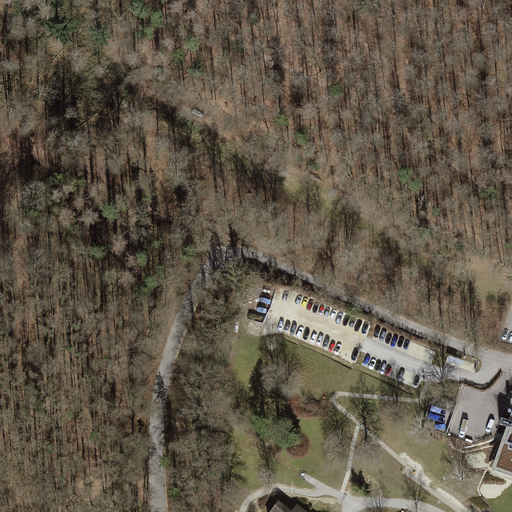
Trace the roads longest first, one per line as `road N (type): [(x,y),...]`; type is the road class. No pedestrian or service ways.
road 1 (residential): [(168,511),(161,465),(178,366),(194,293),(220,252),(442,347),(511,363)]
road 2 (track): [(220,252),(195,227),(139,202),(100,171)]
